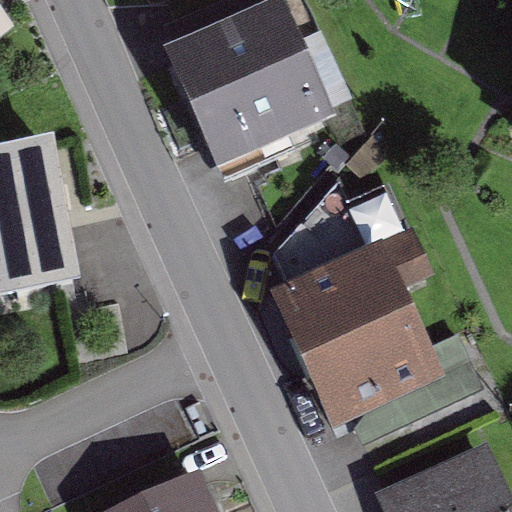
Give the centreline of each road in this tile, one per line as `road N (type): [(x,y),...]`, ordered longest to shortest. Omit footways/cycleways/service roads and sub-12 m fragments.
road 1 (tertiary): [(78,0),(234,346)]
road 2 (residential): [(0,439),(20,438),(234,346)]
road 3 (tertiary): [(234,346),(309,511)]
